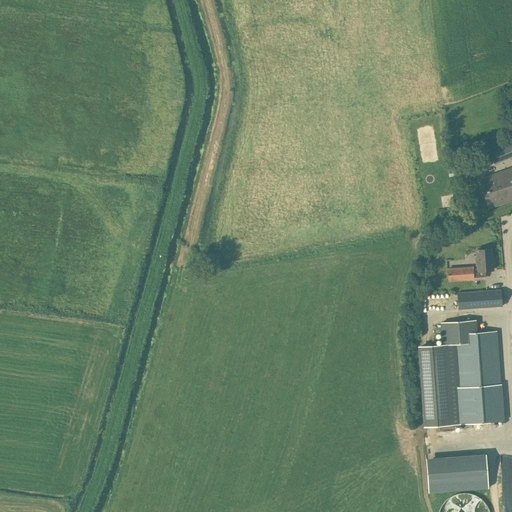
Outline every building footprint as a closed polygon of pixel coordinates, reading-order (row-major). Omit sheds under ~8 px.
[(511,139),(487,149),(494,165),(511,157),(511,139)] [(489,209),(511,201),(511,167),(478,179),(489,209)] [(490,250),(476,251),(477,271),(485,270),(485,271),(492,271),(490,250)] [(501,289),(457,292),(458,310),(502,306),(501,289)] [(504,421),(501,384),(500,384),(497,331),(477,332),(476,320),(453,322),(440,323),(442,344),(418,346),(423,427),(459,424),(504,421)] [(425,464),(427,491),(489,486),(486,459),(425,464)]
